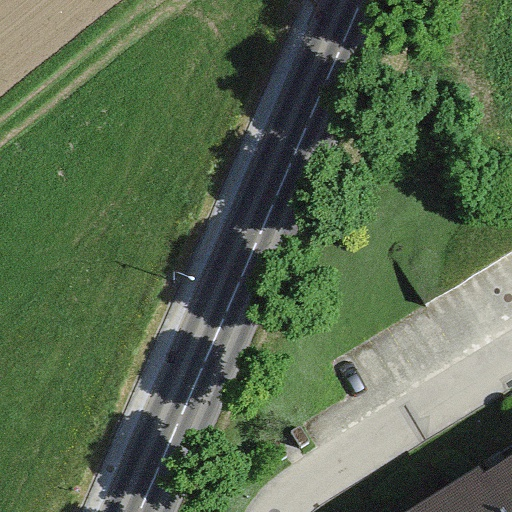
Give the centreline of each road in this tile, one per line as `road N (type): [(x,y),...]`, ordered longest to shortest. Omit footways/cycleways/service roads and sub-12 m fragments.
road 1 (secondary): [(138,511),(361,0)]
road 2 (unknown): [(317,511),(511,396)]
